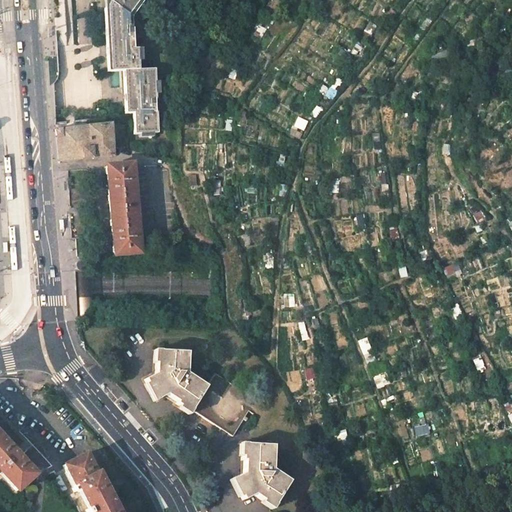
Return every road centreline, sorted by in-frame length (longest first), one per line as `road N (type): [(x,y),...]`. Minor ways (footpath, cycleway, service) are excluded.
road 1 (secondary): [(54,346),(31,62)]
road 2 (tertiary): [(184,511),(178,494),(54,346)]
